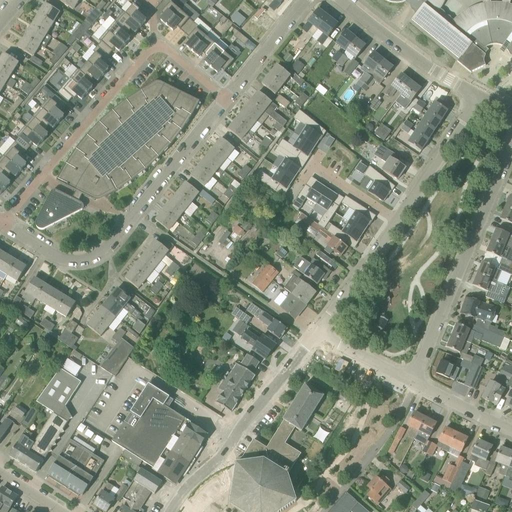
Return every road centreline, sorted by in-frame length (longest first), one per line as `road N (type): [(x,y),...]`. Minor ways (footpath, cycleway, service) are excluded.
road 1 (residential): [(3,225),(147,52),(164,49),(225,101)]
road 2 (residential): [(3,225),(57,259),(105,249),(225,101)]
road 3 (residential): [(412,382),(511,145)]
road 4 (residential): [(168,511),(317,333)]
road 5 (residential): [(478,96),(415,61),(337,0)]
road 6 (residential): [(394,221),(478,96)]
road 7 (residential): [(317,333),(394,221)]
road 8 (residential): [(225,101),(306,0)]
